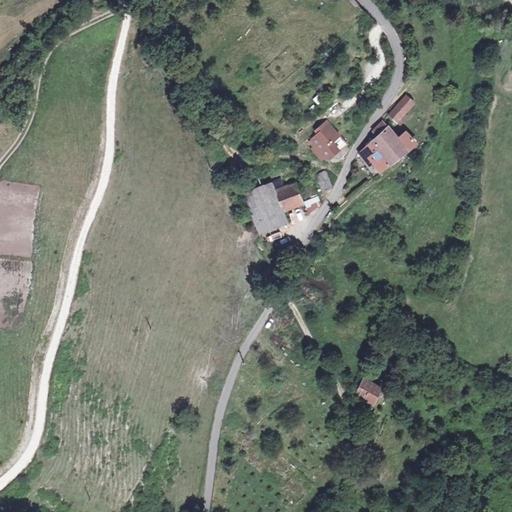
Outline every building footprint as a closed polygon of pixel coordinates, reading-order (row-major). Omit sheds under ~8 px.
[(159,0),(144,0),(150,12),(162,6),(159,0)] [(335,1),(334,0),(318,0),(326,9),(335,1)] [(333,11),(335,16),(339,20),(345,22),(350,21),(355,17),(358,12),(358,7),(355,2),(353,0),(337,0),(336,1),(333,6),(333,11)] [(390,116),(399,123),(414,102),(406,96),(390,116)] [(407,134),(399,141),(384,122),(375,130),(379,136),(373,142),(360,152),(370,166),(375,162),(382,172),(390,165),(402,155),(416,144),(407,134)] [(319,146),(325,154),(330,159),(340,151),(339,151),(346,146),(340,139),(341,138),(335,132),(330,126),(314,140),(319,146)] [(322,157),(325,154),(319,146),(315,149),(322,157)] [(327,172),(317,176),(324,192),(329,188),(333,187),(327,172)] [(297,183),(305,203),(319,197),(310,176),(297,181),(297,183)] [(285,212),(305,203),(297,183),(276,192),(285,212)] [(289,223),(285,212),(276,192),(272,184),(243,196),(261,237),(264,235),(289,223)] [(358,395),(375,404),(382,388),(366,379),(358,395)] [(292,471),(284,484),(301,495),(310,483),(292,471)]
